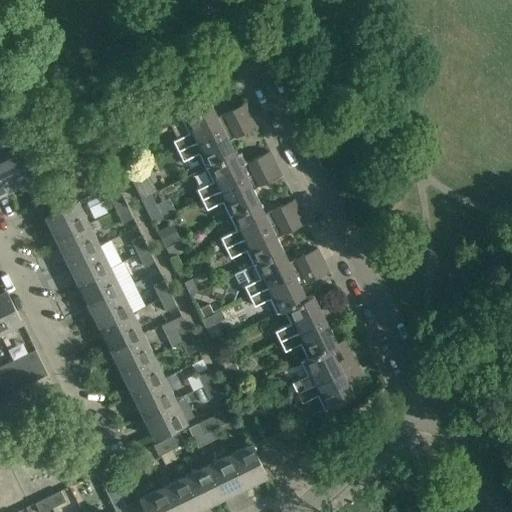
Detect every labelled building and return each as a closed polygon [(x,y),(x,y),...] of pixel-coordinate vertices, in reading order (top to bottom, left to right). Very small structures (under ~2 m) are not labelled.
[(178,150),(251,114),(246,103),(218,117),(211,104),(170,124),(177,138),(173,140),(178,150)] [(198,153),(205,166),(235,151),(229,140),(258,126),(251,114),(178,150),(183,160),(198,153)] [(30,180),(8,135),(0,139),(0,175),(8,191),(30,180)] [(201,199),(275,162),(270,151),(241,165),(235,151),(205,166),(212,180),(196,188),(201,199)] [(222,202),(229,215),(259,200),(253,188),(281,174),(275,162),(201,199),(197,201),(201,209),(205,207),(207,209),(222,202)] [(145,166),(130,174),(135,185),(151,177),(145,166)] [(116,210),(127,205),(120,192),(110,197),(116,210)] [(156,204),(151,194),(141,199),(153,222),(176,211),(169,197),(156,204)] [(259,200),(229,215),(236,230),(213,241),(218,251),(225,247),(299,210),(293,199),(265,213),(259,200)] [(57,239),(89,223),(78,201),(46,217),(57,239)] [(133,218),(127,205),(116,210),(122,223),(133,218)] [(246,250),(253,264),(283,249),(277,237),(305,223),(299,210),(225,247),(230,258),(246,250)] [(89,223),(57,239),(68,261),(100,245),(89,223)] [(180,239),(173,223),(158,231),(165,246),(180,239)] [(131,241),(138,254),(149,249),(142,236),(131,241)] [(185,250),(180,240),(166,247),(171,257),(185,250)] [(68,261),(78,283),(111,267),(100,245),(68,261)] [(249,295),(323,259),(317,247),(289,261),(283,249),(253,264),(235,272),(242,287),(244,286),(249,295)] [(155,261),(149,249),(138,254),(144,267),(155,261)] [(323,259),(249,295),(254,306),(270,298),(277,312),(313,294),(313,293),(306,297),(300,285),(329,271),(323,259)] [(111,267),(78,283),(89,305),(122,289),(111,267)] [(184,282),(190,294),(198,291),(192,278),(184,282)] [(153,286),(159,298),(170,293),(164,281),(153,286)] [(100,327),(132,311),(122,289),(89,305),(100,327)] [(0,293),(0,333),(22,323),(6,290),(0,293)] [(177,306),(170,293),(159,298),(166,311),(177,306)] [(313,294),(277,312),(278,313),(284,310),(290,323),(274,331),(279,341),(333,314),(328,305),(320,308),(313,294)] [(213,312),(209,303),(198,309),(202,318),(213,312)] [(111,349),(143,333),(132,311),(100,327),(111,349)] [(202,319),(206,328),(217,323),(213,314),(202,319)] [(333,314),(279,341),(284,352),(300,344),(306,356),(299,359),(300,361),(337,342),(330,328),(337,324),(333,314)] [(181,342),(192,337),(186,324),(175,330),(181,342)] [(154,355),(143,333),(111,349),(122,371),(154,355)] [(198,350),(192,337),(181,342),(187,355),(198,350)] [(307,357),(300,361),(307,375),(292,382),(297,393),(354,365),(349,356),(352,354),(345,340),(347,339),(346,338),(337,342),(307,357)] [(35,350),(24,355),(36,380),(48,375),(35,350)] [(225,368),(235,363),(230,353),(220,358),(225,368)] [(36,380),(24,355),(13,361),(25,386),(36,380)] [(122,371),(133,393),(165,378),(154,355),(122,371)] [(2,366),(14,391),(25,386),(13,361),(2,366)] [(235,363),(225,368),(230,378),(240,373),(235,363)] [(323,380),(297,393),(302,403),(309,400),(310,403),(319,398),(324,409),(317,412),(324,427),(344,417),(338,403),(354,395),(347,380),(358,375),(354,365),(323,380)] [(0,366),(0,389),(3,396),(14,391),(2,366),(0,366)] [(196,374),(203,386),(213,381),(207,368),(196,374)] [(165,378),(133,393),(143,415),(176,400),(165,378)] [(220,394),(213,381),(203,386),(209,399),(220,394)] [(187,422),(176,400),(143,415),(154,438),(187,422)] [(259,411),(254,402),(244,407),(249,417),(259,411)] [(210,417),(215,428),(228,422),(223,411),(210,417)] [(215,428),(210,417),(197,424),(202,435),(215,428)] [(294,424),(283,430),(296,455),(307,450),(294,424)] [(272,436),(284,461),(296,455),(283,430),(272,436)] [(166,439),(172,450),(184,443),(179,433),(166,439)] [(273,466),(284,461),(272,436),(261,441),(273,466)] [(172,450),(166,439),(153,445),(159,456),(172,450)] [(251,444),(229,455),(245,487),(267,476),(251,444)] [(245,487),(229,455),(207,466),(223,498),(245,487)] [(207,466),(185,476),(201,509),(223,498),(207,466)] [(108,471),(99,475),(104,485),(113,481),(108,471)] [(185,476),(163,487),(174,511),(194,511),(201,509),(185,476)] [(174,511),(163,487),(140,498),(141,500),(126,507),(128,511),(174,511)] [(66,501),(61,490),(48,497),(53,507),(66,501)] [(48,497),(35,503),(39,511),(43,511),(53,507),(48,497)]
